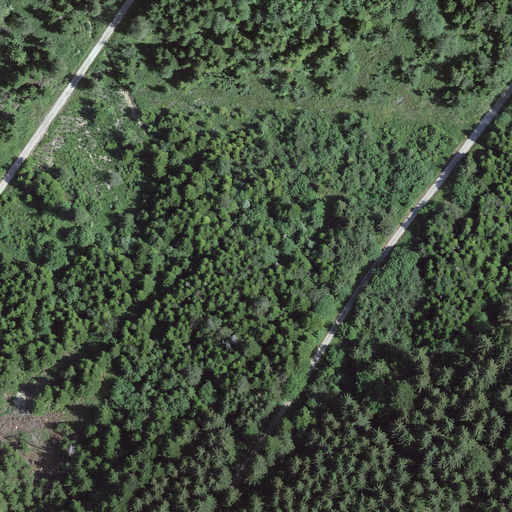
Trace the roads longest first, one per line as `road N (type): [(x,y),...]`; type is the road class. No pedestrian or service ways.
road 1 (track): [(217,511),(377,263),(511,83)]
road 2 (track): [(0,193),(131,0)]
